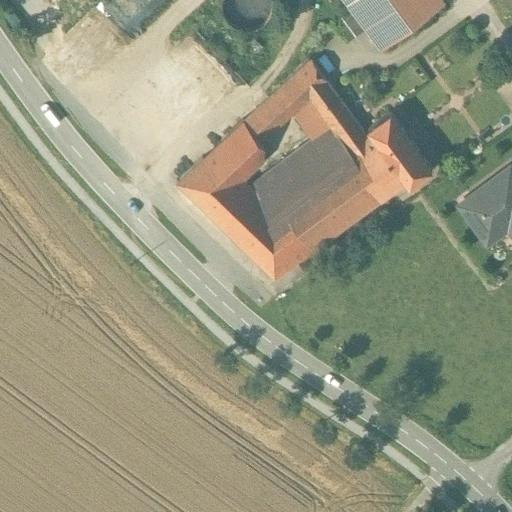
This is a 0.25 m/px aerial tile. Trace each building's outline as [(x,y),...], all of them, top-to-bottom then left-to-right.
[(270,15),(271,5),(270,0),(223,0),(222,6),(224,16),(229,24),(238,29),(247,31),(257,28),(264,23),(270,15)] [(429,11),(420,0),(345,0),(380,47),(429,11)] [(311,56),(243,119),(263,139),(310,95),(330,123),(349,148),(368,134),(311,56)] [(432,167),(390,110),(367,127),(371,131),(368,134),(402,181),(406,179),(409,184),(432,167)] [(243,119),(212,147),(244,177),(264,159),(265,142),(263,139),(243,119)] [(330,123),(250,183),(272,205),(349,148),(330,123)] [(244,177),(212,147),(176,180),(274,276),(297,259),(314,246),(402,181),(368,134),(349,148),(272,205),(250,183),(244,177)] [(511,173),(506,165),(451,205),(481,248),(503,233),(511,245),(511,244),(511,173)] [(314,246),(297,259),(304,269),(321,256),(314,246)]
